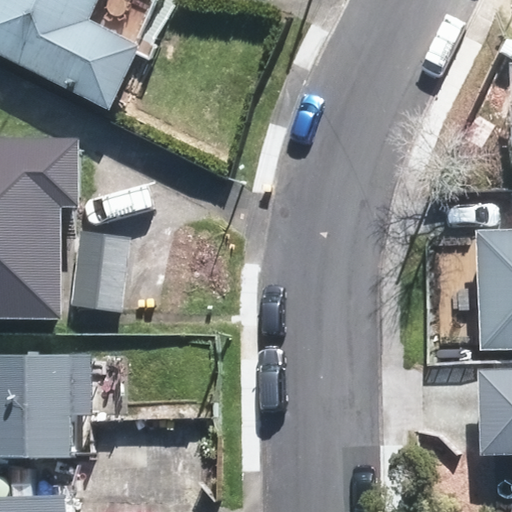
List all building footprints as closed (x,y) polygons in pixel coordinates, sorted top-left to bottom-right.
[(116,0),(8,0),(0,16),(0,40),(118,102),(150,43),(106,20),(116,0)] [(100,145),(0,141),(0,310),(76,313),(80,196),(99,196),(100,145)] [(138,243),(99,239),(91,303),(130,307),(138,243)] [(103,358),(7,356),(6,451),(84,452),(84,408),(102,408),(103,358)] [(89,511),(89,495),(1,497),(1,511),(89,511)]
